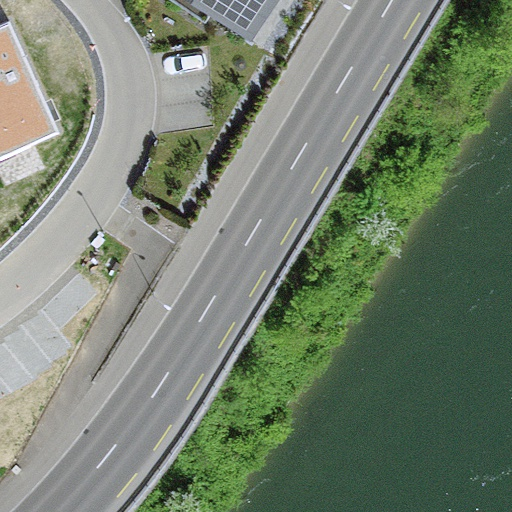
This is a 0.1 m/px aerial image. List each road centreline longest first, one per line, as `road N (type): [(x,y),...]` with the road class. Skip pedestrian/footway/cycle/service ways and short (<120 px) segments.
road 1 (secondary): [(60,511),(159,382),(388,0)]
road 2 (residential): [(0,285),(33,265),(95,191),(123,116),(125,72)]
